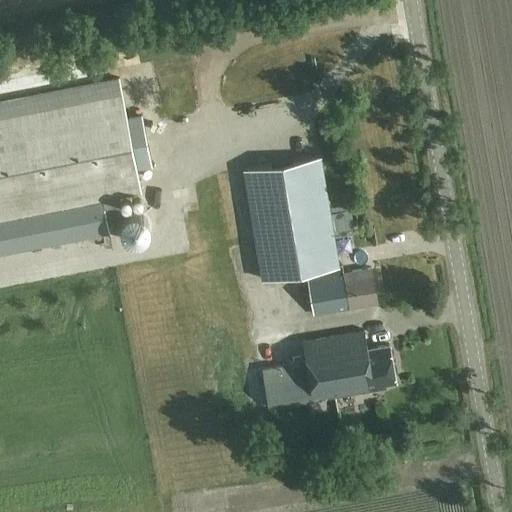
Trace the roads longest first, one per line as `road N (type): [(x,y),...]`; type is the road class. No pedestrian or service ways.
road 1 (tertiary): [(501,511),(412,0)]
road 2 (track): [(0,83),(132,57)]
